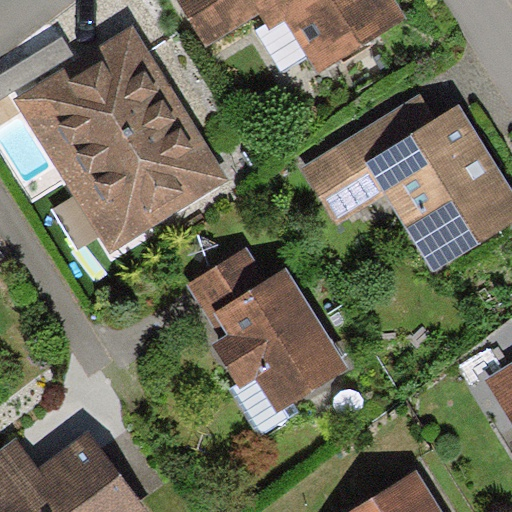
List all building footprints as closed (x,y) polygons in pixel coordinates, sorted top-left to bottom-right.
[(409,24),(394,0),(175,0),(206,51),(259,20),(270,38),(291,26),(321,75),(409,24)] [(136,25),(15,102),(110,252),(231,175),(136,25)] [(437,124),(420,97),(301,171),(333,222),(384,190),(438,277),(511,230),(511,190),(461,109),(437,124)] [(285,275),(269,284),(252,254),(194,287),(227,344),(216,350),(238,388),(256,378),(277,414),(343,375),(285,275)] [(511,364),(485,381),(511,424),(511,364)] [(0,511),(145,511),(91,435),(39,472),(20,446),(0,460),(0,511)] [(437,511),(417,477),(356,511),(437,511)]
